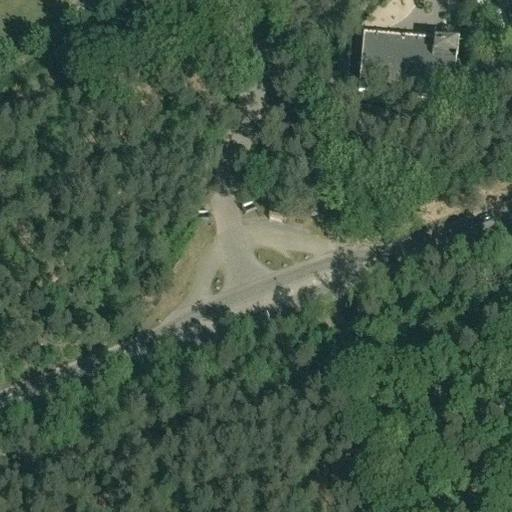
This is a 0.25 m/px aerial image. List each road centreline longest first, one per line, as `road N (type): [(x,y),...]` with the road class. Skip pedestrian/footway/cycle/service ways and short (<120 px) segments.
road 1 (unclassified): [(254,292),(224,200),(255,73),(239,0)]
road 2 (tertiary): [(0,407),(154,347)]
road 3 (tertiary): [(387,260),(355,255),(254,292)]
road 4 (tertiary): [(262,312),(387,260)]
road 5 (tertiary): [(387,260),(511,214)]
